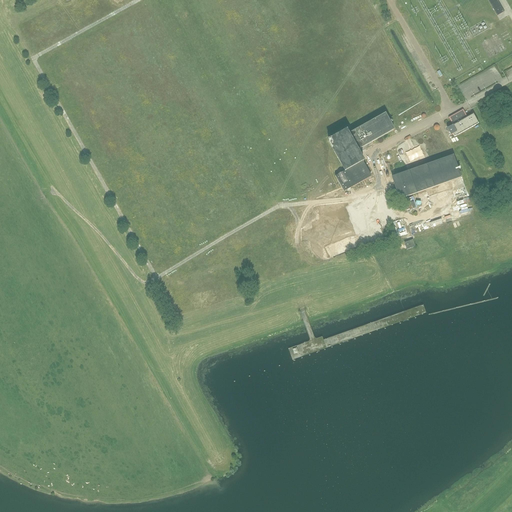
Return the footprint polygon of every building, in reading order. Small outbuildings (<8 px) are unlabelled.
[(349,0),(362,26),(367,23),(368,24),(376,20),(366,0),(349,0)] [(504,12),(497,0),(488,0),(497,16),(504,12)] [(307,20),(300,5),(292,8),(293,11),(296,10),(300,19),(299,20),(301,23),(307,20)] [(176,18),(181,25),(185,22),(184,21),(191,17),(189,14),(184,17),(182,14),(176,18)] [(171,18),(165,21),(170,33),(176,31),(171,18)] [(81,44),(98,35),(94,26),(76,35),(81,44)] [(176,43),(182,40),(179,35),(173,38),(176,43)] [(100,38),(83,48),(88,56),(105,47),(100,38)] [(321,57),(326,55),(320,42),(315,44),(321,57)] [(183,55),(190,68),(195,65),(189,52),(183,55)] [(209,85),(202,88),(206,96),(212,93),(209,85)] [(212,107),(215,113),(221,110),(218,104),(212,107)] [(351,113),(346,115),(349,120),(353,118),(352,115),(359,112),(355,104),(348,108),(344,111),(346,114),(351,112),(351,113)] [(454,137),(479,123),(474,114),(467,118),(463,111),(450,118),(454,125),(447,129),(451,136),(453,135),(454,137)] [(344,192),(371,177),(363,162),(364,161),(358,150),(364,147),(366,147),(368,146),(369,144),(394,130),(385,114),(351,134),(350,132),(330,143),(345,172),(342,173),(336,177),(344,192)] [(129,128),(134,139),(151,131),(146,120),(129,128)] [(267,133),(268,138),(286,163),(289,163),(288,160),(291,158),(291,156),(293,154),(296,153),(298,152),(291,153),(297,149),(299,149),(299,150),(296,134),(293,130),(296,129),(296,128),(295,128),(295,124),(282,127),(283,129),(278,130),(275,132),(270,125),(271,131),(269,133),(267,133)] [(229,138),(235,150),(242,146),(236,135),(229,138)] [(444,136),(437,138),(440,147),(447,145),(444,136)] [(443,184),(461,178),(453,156),(392,178),(400,199),(415,194),(443,184)] [(246,167),(252,178),(258,175),(252,164),(246,167)] [(352,207),(355,216),(388,204),(385,195),(352,207)] [(322,223),(348,215),(349,217),(354,216),(352,208),(320,218),(322,223)] [(286,222),(227,238),(231,254),(290,239),(286,222)] [(358,245),(353,226),(331,232),(337,252),(358,245)] [(415,247),(412,240),(405,243),(407,249),(415,247)] [(205,292),(197,293),(196,287),(185,289),(189,315),(202,313),(202,310),(207,309),(205,292)]
